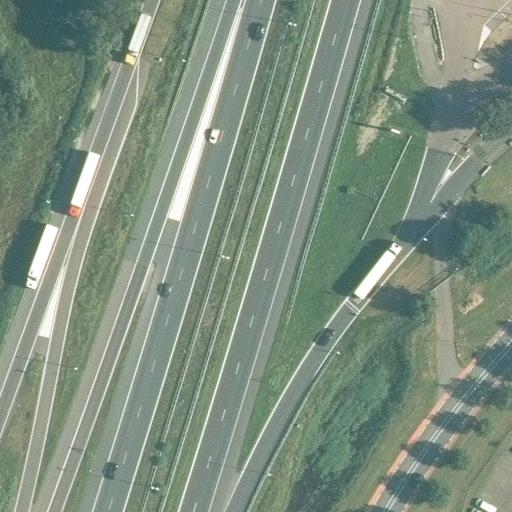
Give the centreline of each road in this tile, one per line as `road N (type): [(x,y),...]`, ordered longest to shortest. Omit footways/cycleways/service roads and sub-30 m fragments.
road 1 (motorway): [(252,0),(175,169),(54,511)]
road 2 (motorway): [(259,0),(106,511)]
road 3 (motorway): [(195,511),(270,278),(345,0)]
road 4 (motorway): [(63,241),(56,338),(21,511)]
road 5 (motorway): [(151,0),(63,241)]
road 6 (motorway): [(234,511),(307,370),(350,307)]
road 7 (tertiary): [(386,511),(450,416),(511,343)]
road 8 (motorway): [(63,241),(0,412)]
